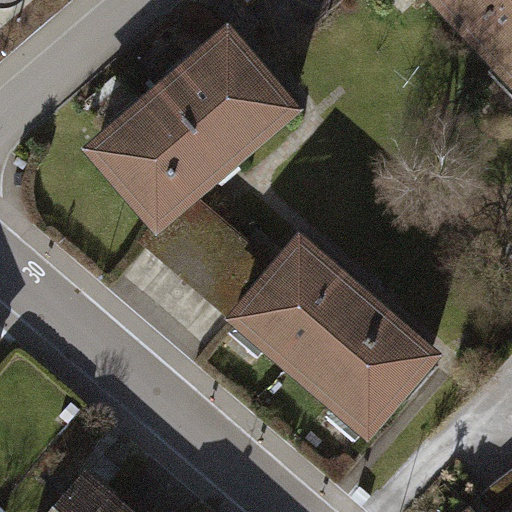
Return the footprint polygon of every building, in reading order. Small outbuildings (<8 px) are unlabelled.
[(511,97),(511,0),(406,0),(505,105),(511,97)] [(291,109),(214,15),(59,141),(136,235),(291,109)] [(428,343),(283,222),(202,318),(346,440),(428,343)] [(133,511),(84,469),(46,511),(133,511)] [(494,511),(511,511),(511,482),(487,502),(494,511)]
